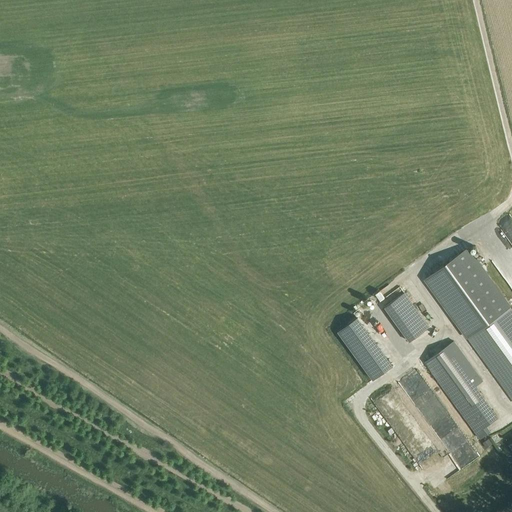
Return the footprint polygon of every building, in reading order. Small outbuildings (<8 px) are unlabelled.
[(467,247),(426,277),(469,336),(511,396),(511,309),(510,307),(467,247)] [(428,326),(401,285),(392,291),(395,296),(383,305),(407,341),(428,326)] [(357,315),(336,329),(369,379),(390,365),(357,315)] [(487,425),(498,417),(474,384),(481,379),(453,341),(425,362),(481,438),(491,431),(487,425)] [(431,411),(430,382),(408,384),(408,396),(417,396),(418,412),(428,412),(428,411),(431,411)] [(379,394),(396,422),(407,416),(390,388),(379,394)]
